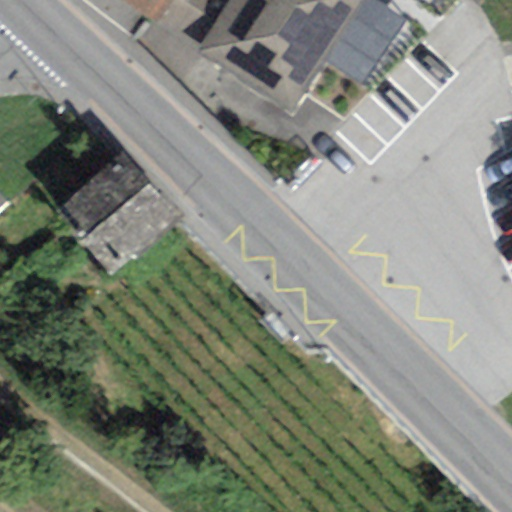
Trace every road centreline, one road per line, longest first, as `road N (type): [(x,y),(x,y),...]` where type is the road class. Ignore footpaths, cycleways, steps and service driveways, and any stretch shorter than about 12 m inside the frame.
road 1 (secondary): [(15,0),(287,252),(511,479)]
road 2 (track): [(0,391),(153,511)]
